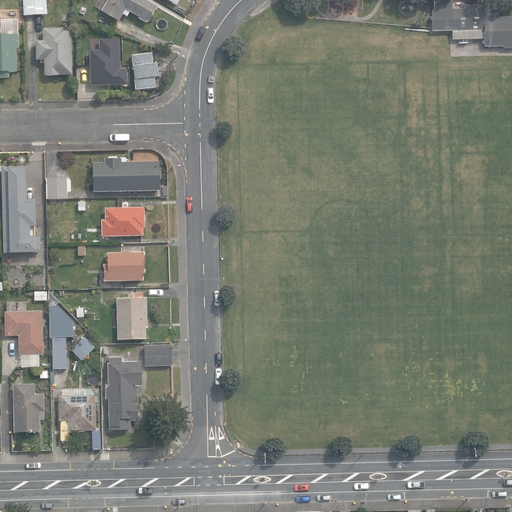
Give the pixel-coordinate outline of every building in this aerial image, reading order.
[(24,0),(25,16),(48,15),(47,0),(24,0)] [(147,22),(149,23),(158,6),(146,0),(108,0),(102,12),(120,21),(123,15),(128,17),(130,12),(140,17),(139,19),(147,23),(147,22)] [(511,17),(497,18),(497,15),(489,15),(488,7),(479,7),(479,5),(465,5),(465,9),(452,9),(452,1),(435,1),(435,10),(432,10),(433,32),(452,31),(452,40),(484,39),(485,47),(503,47),(503,49),(511,48),(511,17)] [(0,78),(10,78),(10,72),(18,72),(17,48),(20,48),(19,34),(8,34),(8,33),(2,33),(2,29),(0,27),(0,78)] [(45,63),(45,76),(73,75),(72,31),(64,31),(64,28),(44,29),(44,41),(37,41),(37,60),(41,60),(41,63),(45,63)] [(90,51),(91,87),(128,86),(128,70),(121,70),(120,39),(99,40),(99,51),(90,51)] [(154,64),(153,54),(131,56),(136,91),(157,89),(156,78),(159,77),(157,64),(154,64)] [(93,165),(94,192),(161,191),(161,163),(138,163),(138,162),(134,162),(126,163),(126,158),(105,159),(106,163),(93,163),(93,165)] [(28,168),(2,168),(3,253),(41,252),(41,237),(36,237),(36,226),(39,226),(38,199),(28,199),(28,168)] [(47,179),(48,199),(63,199),(69,199),(68,178),(47,179)] [(79,202),(80,216),(83,216),(82,211),(95,210),(94,202),(79,202)] [(102,220),(103,237),(144,236),(144,228),(146,228),(145,207),(121,208),(106,208),(106,220),(102,220)] [(105,265),(105,282),(144,281),(144,273),(145,273),(145,252),(144,252),(122,253),(108,253),(108,265),(105,265)] [(35,291),(35,300),(48,300),(48,291),(35,291)] [(117,299),(118,340),(147,339),(147,328),(149,328),(148,298),(145,298),(145,293),(132,293),(132,298),(119,299),(117,299)] [(19,335),(20,355),(44,354),(43,311),(17,311),(17,302),(8,302),(8,312),(6,312),(6,336),(19,335)] [(77,309),(78,318),(85,317),(84,308),(77,309)] [(54,369),(54,370),(68,369),(67,338),(53,338),(54,369)] [(145,346),(146,366),(172,366),(173,366),(172,345),(145,346)] [(110,420),(110,430),(131,429),(131,421),(139,420),(138,386),(143,386),(142,361),(123,362),(123,357),(110,358),(110,363),(109,363),(109,386),(106,386),(107,399),(110,399),(110,420)] [(97,370),(88,370),(88,386),(98,386),(97,370)] [(14,385),(15,433),(41,432),(41,420),(45,419),(45,412),(45,394),(36,394),(36,384),(14,385)] [(68,420),(68,432),(85,432),(85,431),(97,430),(96,421),(96,395),(93,395),(92,389),(86,389),(86,395),(60,396),(60,420),(68,420)]
